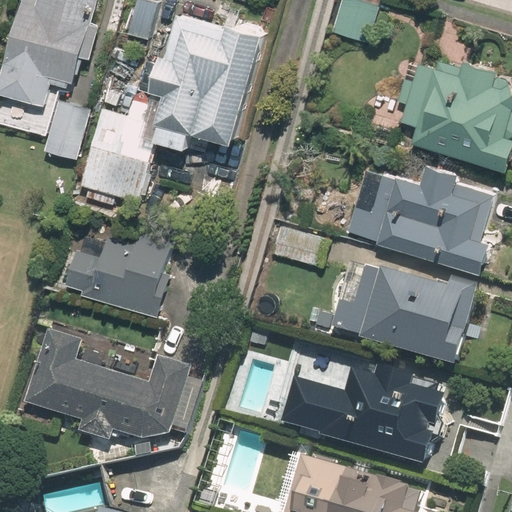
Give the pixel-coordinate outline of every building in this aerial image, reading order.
[(25,0),(0,106),(0,120),(52,133),(48,152),(78,159),(93,98),(76,94),(85,57),(98,60),(107,24),(94,21),(98,0),(25,0)] [(162,0),(139,0),(130,35),(152,41),(162,0)] [(344,0),(336,30),(376,42),(387,6),(365,0),(344,0)] [(227,25),(185,13),(173,53),(168,52),(158,88),(174,93),(162,135),(208,148),(212,136),(239,144),(273,26),(230,14),(227,25)] [(402,134),(511,166),(511,80),(426,54),(402,134)] [(154,115),(105,104),(87,181),(146,195),(158,142),(149,140),(154,115)] [(377,245),(479,275),(488,245),(481,242),(495,195),(454,183),(456,176),(426,167),(420,186),(366,170),(348,231),(378,240),(377,245)] [(339,242),(284,225),(277,250),(332,266),(339,242)] [(76,250),(65,282),(160,314),(180,253),(113,231),(104,259),(76,250)] [(359,337),(453,364),(477,283),(451,276),(449,283),(437,279),(436,282),(380,265),(379,268),(364,263),(353,301),(340,298),(332,326),(359,334),(359,337)] [(123,434),(147,441),(176,433),(189,437),(211,370),(161,354),(152,381),(80,357),(86,337),(54,326),(28,404),(82,422),(79,433),(119,446),(123,434)] [(358,369),(351,394),(300,379),(288,420),(339,435),(338,437),(435,466),(455,398),(448,396),(451,387),(384,366),(381,376),(358,369)] [(421,511),(429,487),(309,451),(290,511),(421,511)]
